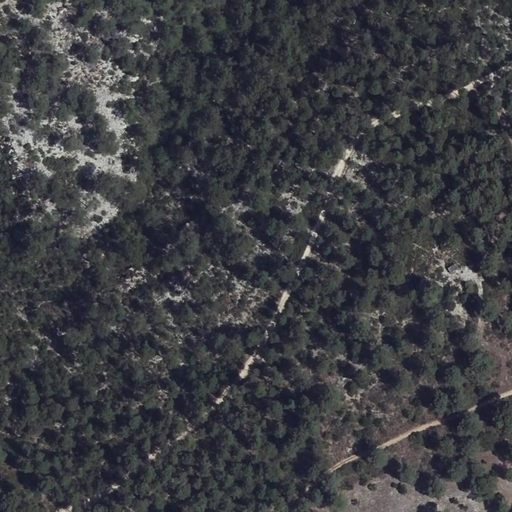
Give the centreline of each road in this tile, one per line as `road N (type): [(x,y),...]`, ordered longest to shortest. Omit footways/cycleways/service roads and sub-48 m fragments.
road 1 (track): [(511,71),(359,120),(331,149),(250,349),(211,402),(72,511)]
road 2 (track): [(288,511),(352,454),(511,389)]
